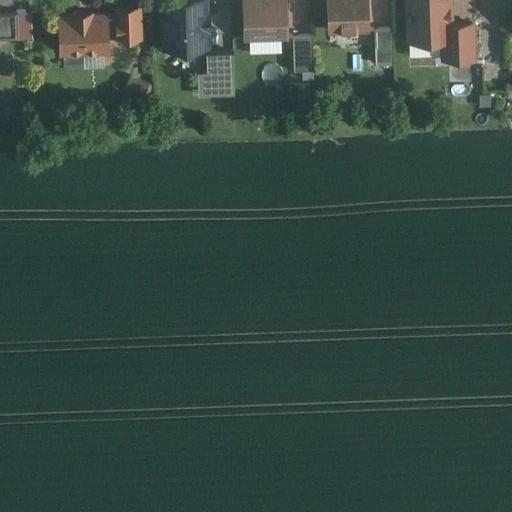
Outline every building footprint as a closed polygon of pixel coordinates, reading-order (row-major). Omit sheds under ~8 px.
[(206,0),(163,0),(165,49),(208,48),(206,0)] [(286,0),(242,0),(244,40),(288,39),(286,0)] [(367,0),(326,0),(327,33),(368,32),(367,0)] [(451,0),(404,0),(406,40),(450,39),(451,59),(476,58),(474,22),(452,23),(451,0)] [(141,6),(115,7),(117,41),(143,40),(141,6)] [(0,37),(15,37),(14,11),(0,11),(0,37)] [(109,13),(59,15),(61,56),(110,54),(109,13)] [(390,28),(374,28),(375,66),(391,66),(390,28)] [(311,35),(292,35),(293,86),(313,85),(311,35)] [(233,53),(206,54),(206,74),(198,74),(199,95),(234,95),(233,53)] [(152,85),(131,75),(122,92),(143,102),(152,85)] [(386,82),(371,77),(367,89),(382,94),(386,82)]
